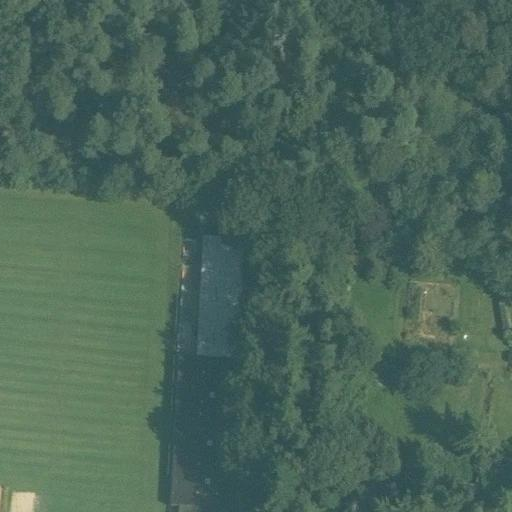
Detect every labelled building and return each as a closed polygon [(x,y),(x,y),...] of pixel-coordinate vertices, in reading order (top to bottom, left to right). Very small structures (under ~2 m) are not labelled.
[(218,214),(218,226),(245,228),(246,216),(218,214)] [(243,242),(203,240),(197,360),(237,362),(243,242)] [(312,271),(314,242),(293,241),(292,270),(312,271)] [(372,270),(373,261),(339,258),(338,267),(372,270)] [(180,359),(171,509),(200,510),(200,511),(241,511),(250,363),(237,362),(197,360),(180,359)] [(450,485),(447,506),(460,508),(462,487),(450,485)] [(468,486),(467,498),(477,499),(478,488),(468,486)]
